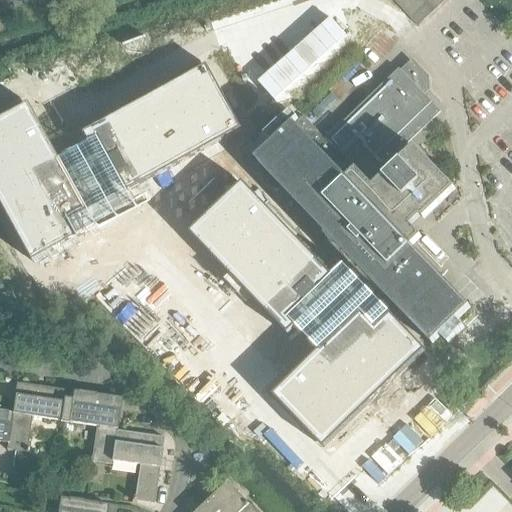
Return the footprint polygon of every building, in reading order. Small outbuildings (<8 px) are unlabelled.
[(30,102),(0,118),(0,199),(34,261),(181,180),(211,211),(190,231),(288,333),(296,325),(319,349),(273,393),(324,446),(426,349),(329,247),(383,196),(451,258),(500,203),(396,108),(388,117),(364,95),(407,47),(354,0),(350,0),(240,122),(208,64),(84,132),(90,142),(61,158),(30,102)] [(393,0),(419,27),(446,0),(393,0)] [(60,423),(65,423),(68,399),(64,398),(65,391),(16,384),(12,413),(14,414),(9,444),(8,444),(7,449),(29,453),(29,449),(27,449),(32,417),(60,421),(60,423)] [(112,465),(112,461),(111,461),(116,431),(117,431),(122,399),(74,392),(73,400),(68,399),(65,423),(69,424),(69,423),(97,427),(93,458),(90,458),(90,462),(112,465)] [(0,442),(8,444),(9,444),(14,414),(12,413),(0,411),(0,442)] [(111,461),(112,461),(140,466),(135,496),(133,496),(133,501),(154,504),(164,438),(117,431),(116,431),(111,461)] [(15,468),(13,481),(24,482),(26,469),(24,469),(15,468)] [(257,511),(229,482),(227,484),(198,511),(257,511)] [(47,511),(107,511),(109,505),(60,498),(58,510),(48,509),(47,511)]
